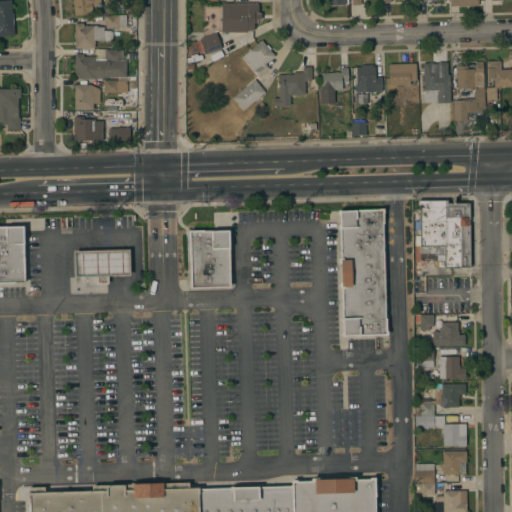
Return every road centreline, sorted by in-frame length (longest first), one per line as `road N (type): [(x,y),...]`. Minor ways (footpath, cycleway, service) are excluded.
road 1 (residential): [(492,155),(493,511)]
road 2 (primary): [(161,190),(491,178)]
road 3 (residential): [(298,27),(318,36),(511,29)]
road 4 (primary): [(492,155),(278,162)]
road 5 (residential): [(44,0),(44,169)]
road 6 (primary): [(160,166),(0,170)]
road 7 (primary): [(38,195),(161,190)]
